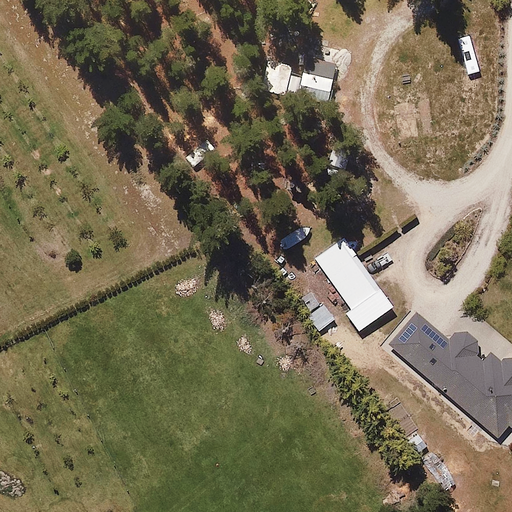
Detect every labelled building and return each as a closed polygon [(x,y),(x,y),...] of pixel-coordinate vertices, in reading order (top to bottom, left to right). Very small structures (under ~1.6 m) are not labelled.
[(418,48),(398,48),(398,77),(418,77),(418,48)] [(303,67),(286,64),(283,94),(334,100),(339,61),(304,57),(303,67)] [(318,205),(278,226),(287,244),(327,223),(318,205)] [(335,232),(308,251),(342,300),(370,286),(335,232)] [(390,307),(380,297),(358,316),(368,327),(390,307)] [(409,307),(380,339),(492,431),(511,406),(511,356),(488,338),(470,357),(409,307)] [(417,426),(404,438),(419,454),(432,442),(417,426)]
